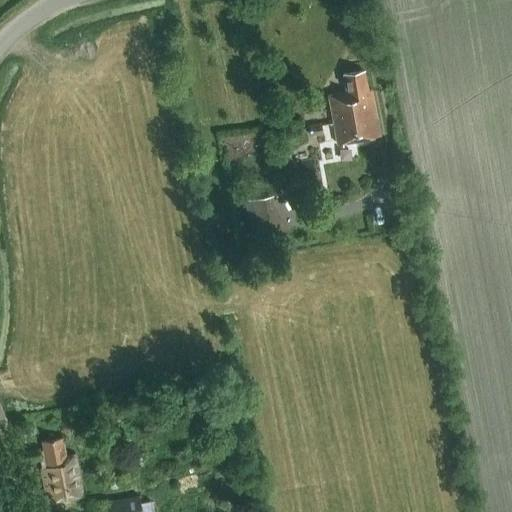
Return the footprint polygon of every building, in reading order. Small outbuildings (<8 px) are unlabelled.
[(328,95),(337,144),(380,136),(372,89),(368,90),(365,71),(344,75),(347,92),(328,95)] [(321,124),(310,126),(312,136),(323,134),(321,124)] [(251,199),(260,238),(283,232),(274,194),(251,199)] [(48,504),(85,497),(76,454),(67,456),(63,438),(42,442),(43,450),(40,451),(39,447),(20,451),(23,463),(40,460),(42,468),(41,469),(48,504)] [(143,511),(140,495),(91,503),(92,511),(143,511)]
